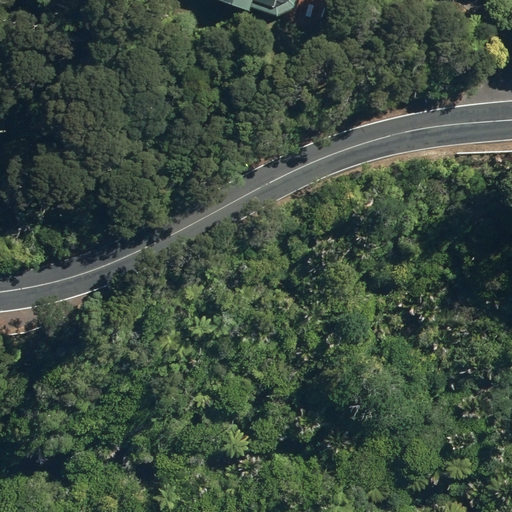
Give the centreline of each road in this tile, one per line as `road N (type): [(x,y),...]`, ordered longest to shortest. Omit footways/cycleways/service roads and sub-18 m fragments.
road 1 (tertiary): [(511,119),(354,148),(108,266),(0,292)]
road 2 (track): [(0,497),(140,480),(511,389)]
